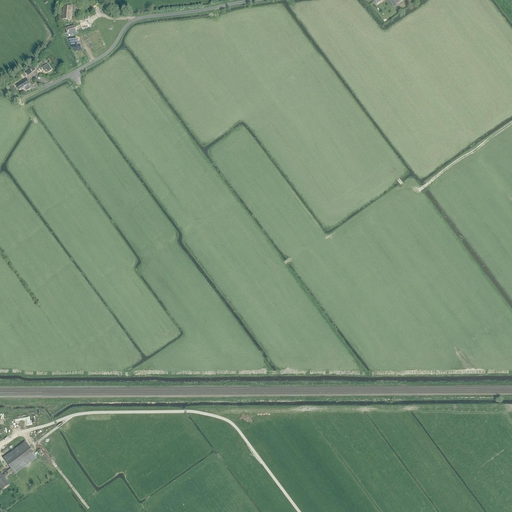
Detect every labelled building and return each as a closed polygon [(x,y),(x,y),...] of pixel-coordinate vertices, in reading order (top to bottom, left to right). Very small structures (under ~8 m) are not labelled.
[(71,16),(72,5),(63,5),(62,19),(69,20),(69,16),(71,16)] [(67,35),(76,32),(74,25),(65,28),(67,35)] [(77,54),(78,53),(80,58),(85,56),(84,54),(85,54),(82,47),(80,48),(79,46),(78,46),(75,39),(71,41),(75,50),(77,54)] [(35,70),(32,65),(28,68),(29,69),(24,73),(27,76),(35,70)] [(25,88),(26,91),(30,89),(28,86),(30,85),(26,79),(20,82),(21,83),(16,86),(19,90),(20,89),(21,90),(25,88)] [(5,474),(2,476),(1,474),(0,474),(0,486),(2,489),(9,485),(4,478),(13,472),(14,474),(37,458),(25,442),(3,458),(11,469),(4,473),(5,474)]
